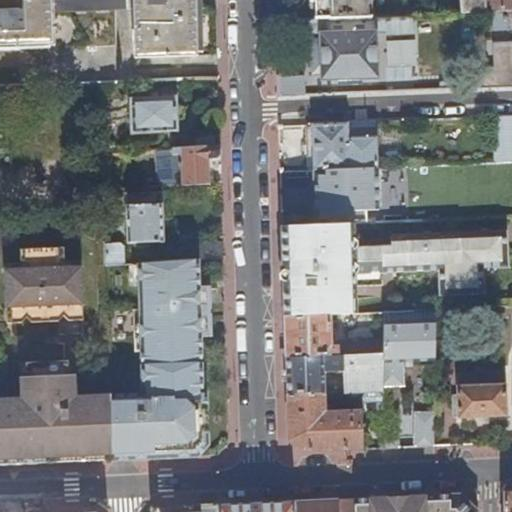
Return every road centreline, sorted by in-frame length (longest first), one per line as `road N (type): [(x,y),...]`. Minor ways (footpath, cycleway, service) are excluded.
road 1 (residential): [(257,480),(248,112)]
road 2 (residential): [(248,112),(511,102)]
road 3 (residential): [(488,472),(257,480)]
road 4 (residential): [(257,480),(124,487)]
road 5 (residential): [(124,487),(0,493)]
